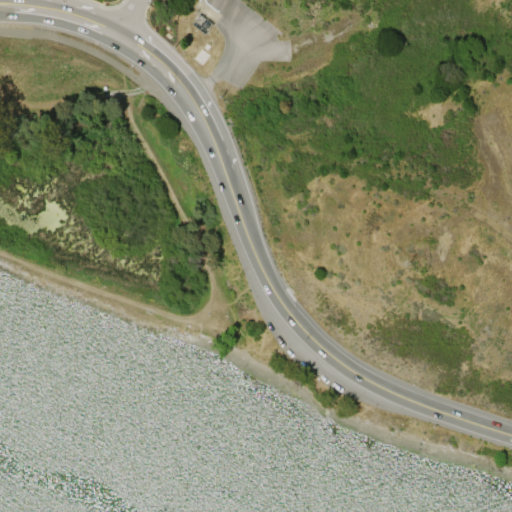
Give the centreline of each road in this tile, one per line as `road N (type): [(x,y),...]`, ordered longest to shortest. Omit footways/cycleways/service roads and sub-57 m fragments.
road 1 (track): [(407,0),(318,59),(251,88),(236,121),(295,141),(345,171),(479,214),(511,255)]
road 2 (primary): [(462,419),(373,384),(297,324),(256,259),(196,115)]
road 3 (primary): [(196,115),(161,67),(129,44),(74,19),(0,7)]
